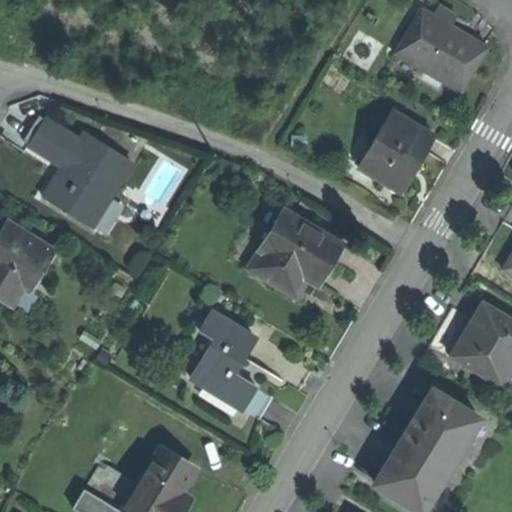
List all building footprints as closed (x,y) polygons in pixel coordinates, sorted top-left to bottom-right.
[(438,6),(433,16),(452,27),(458,17),(438,6)] [(394,53),(460,92),(486,46),(468,36),(452,27),(433,16),(420,8),(394,53)] [(361,163),(402,188),(418,161),(435,133),(395,108),(361,163)] [(37,126),(29,139),(68,162),(48,195),(88,218),(105,188),(111,191),(133,155),(87,127),(82,135),(45,113),(37,126)] [(94,221),(111,191),(105,188),(88,218),(94,221)] [(252,265),(299,292),(309,274),(320,280),(330,264),(343,241),(285,208),(252,265)] [(0,290),(15,299),(32,270),(38,274),(56,244),(12,218),(2,234),(0,237),(0,290)] [(511,366),(511,318),(482,300),(467,326),(452,352),(503,382),(511,366)] [(193,376),(244,407),(259,383),(238,369),(245,357),(258,336),(211,308),(200,327),(217,337),(193,376)] [(481,412),(433,384),(404,434),(378,479),(426,507),(481,412)] [(139,486),(124,510),(127,511),(181,511),(191,495),(179,488),(193,465),(162,446),(139,486)] [(90,511),(127,511),(124,510),(139,486),(99,461),(74,502),(90,511)]
